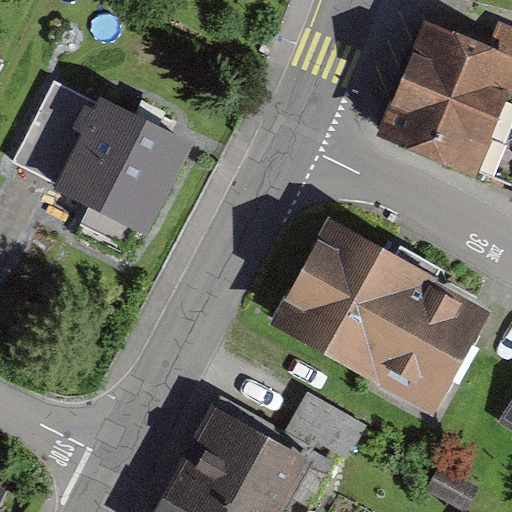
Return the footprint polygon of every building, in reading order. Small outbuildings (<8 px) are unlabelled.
[(511,40),(424,7),(376,118),(511,176),(511,188),(510,193),(511,193),(511,40)] [(151,240),(196,148),(108,105),(63,197),(151,240)] [(490,296),(331,204),(269,311),(432,410),(490,296)] [(278,511),(315,443),(213,392),(165,485),(212,511),(278,511)] [(33,511),(40,498),(0,479),(0,511),(33,511)]
